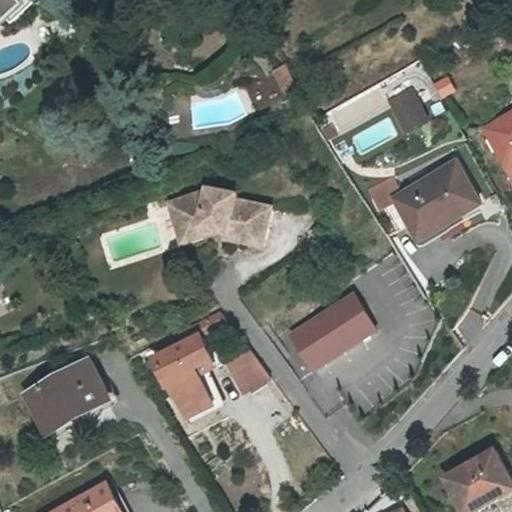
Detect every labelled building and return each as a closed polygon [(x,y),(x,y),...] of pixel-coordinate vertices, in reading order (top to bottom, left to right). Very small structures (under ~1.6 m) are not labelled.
[(0,0),(0,22),(4,26),(24,3),(21,0),(0,0)] [(287,95),(301,88),(290,65),(276,73),(287,95)] [(447,101),(462,94),(455,76),(440,83),(447,101)] [(418,84),(392,99),(412,135),(438,120),(418,84)] [(511,117),(491,130),(510,164),(511,162),(511,117)] [(464,160),(402,196),(428,239),(489,202),(464,160)] [(390,176),(367,189),(380,210),(394,201),(393,200),(391,196),(393,194),(399,191),(390,176)] [(165,201),(174,227),(194,221),(199,234),(214,229),(223,231),(222,236),(260,243),(268,205),(231,197),(233,191),(203,185),(203,187),(165,201)] [(179,241),(199,234),(194,221),(174,227),(179,241)] [(356,293),(294,333),(317,373),(382,331),(356,293)] [(158,357),(175,392),(225,368),(207,332),(158,357)] [(250,398),(278,383),(255,342),(227,357),(250,398)] [(86,354),(26,389),(49,428),(64,419),(64,418),(94,400),(95,402),(109,393),(86,354)] [(511,465),(502,449),(448,479),(466,511),(488,511),(511,499),(511,465)] [(120,511),(108,487),(59,511),(120,511)]
